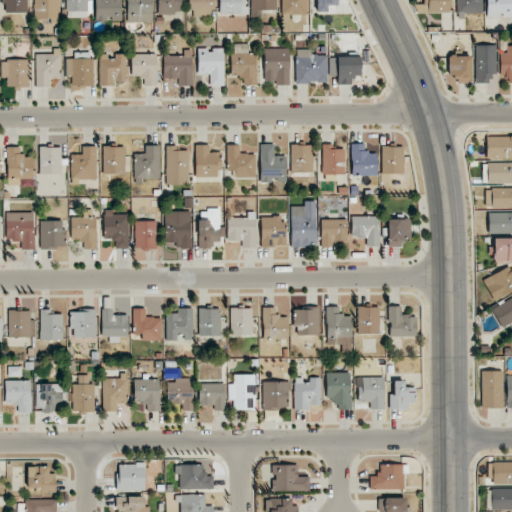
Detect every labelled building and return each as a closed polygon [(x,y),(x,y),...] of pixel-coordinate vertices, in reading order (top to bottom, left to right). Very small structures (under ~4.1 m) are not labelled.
[(27,0),(2,0),(3,13),(28,12),(27,0)] [(58,0),(33,0),(33,22),(57,23),(58,0)] [(66,0),(66,17),(92,17),(91,0),(66,0)] [(121,20),(120,0),(94,0),(95,21),(121,20)] [(152,22),(151,0),(126,0),(127,22),(152,22)] [(157,0),(158,14),(181,13),(181,0),(157,0)] [(213,0),(189,0),(189,17),(214,17),(213,0)] [(219,0),(220,15),(246,14),(245,0),(219,0)] [(250,0),(251,12),(277,12),(276,0),(250,0)] [(307,14),(306,0),(281,0),(281,15),(307,14)] [(334,0),(313,0),(314,12),(327,12),(327,5),(335,5),(334,0)] [(449,0),(423,0),(424,4),(416,4),(416,13),(449,12),(449,0)] [(482,14),(481,0),(457,0),(458,15),(482,14)] [(511,0),(486,0),(487,17),(511,16),(511,0)] [(243,85),(256,85),(256,53),(247,53),(246,44),(231,44),(232,76),(243,76),(243,85)] [(475,83),(490,83),(489,73),(496,73),(495,45),(474,45),(475,83)] [(500,53),(500,75),(507,74),(508,83),(511,82),(511,45),(507,46),(507,53),(500,53)] [(224,47),(210,48),(197,48),(198,74),(209,74),(210,86),(225,85),(224,47)] [(289,49),(264,49),(264,81),(277,81),(276,85),(289,85),(289,49)] [(295,83),(327,82),(327,54),(312,55),(312,49),(295,49),(295,83)] [(163,56),(163,78),(179,78),(179,85),(192,85),(192,50),(184,50),(184,55),(163,56)] [(35,87),(50,87),(50,79),(61,79),(61,52),(35,52),(35,87)] [(131,76),(145,77),(145,86),(156,86),(157,54),(131,53),(131,76)] [(99,85),(126,85),(125,55),(99,56),(99,85)] [(337,57),(337,85),(352,84),(352,75),(360,75),(359,56),(337,57)] [(471,56),(448,56),(448,75),(458,75),(458,83),(470,83),(471,56)] [(94,59),(66,58),(66,75),(72,76),(71,86),(93,86),(94,59)] [(1,60),(2,88),(28,87),(28,59),(1,60)] [(511,136),(486,137),(486,159),(511,158),(511,136)] [(195,176),(219,177),(219,152),(209,152),(209,144),(195,144),(195,176)] [(286,182),(285,155),(274,156),(274,144),(259,144),(260,182),(286,182)] [(312,144),(290,145),(291,172),(312,172),(312,144)] [(322,175),(344,174),(344,149),(333,149),(333,144),(321,144),(322,175)] [(351,176),(377,176),(377,153),(366,154),(365,144),(351,144),(351,176)] [(159,145),(145,146),(145,154),(134,154),(134,181),(160,180),(159,145)] [(166,185),(188,185),(188,151),(177,151),(177,145),(166,145),(166,185)] [(255,177),(255,154),(239,154),(239,145),(226,145),(227,169),(236,169),(236,177),(255,177)] [(96,179),(96,146),(82,146),(82,154),(70,154),(71,179),(96,179)] [(102,173),(125,174),(125,147),(102,146),(102,173)] [(404,173),(403,146),(381,147),(382,174),(404,173)] [(32,155),(20,156),(19,147),(6,147),(7,183),(33,182),(32,155)] [(40,174),(62,174),(61,147),(39,147),(40,174)] [(511,162),(488,162),(488,183),(511,182),(511,162)] [(511,207),(511,187),(485,188),(486,208),(511,207)] [(291,247),(317,246),(316,201),(304,201),(304,206),(290,206),(291,247)] [(199,248),(220,248),(219,209),(198,210),(199,248)] [(70,217),(71,240),(84,240),(84,249),(96,249),(95,210),(83,210),(83,217),(70,217)] [(128,214),(113,214),(112,210),(103,210),(104,239),(116,238),(116,249),(128,248),(128,214)] [(191,211),(165,211),(164,242),(176,242),(176,248),(190,248),(191,211)] [(256,247),(255,211),(239,211),(239,217),(227,217),(227,240),(242,240),(242,247),(256,247)] [(33,212),(5,212),(6,240),(21,239),(21,249),(34,249),(33,212)] [(511,212),(488,213),(488,232),(511,231),(511,212)] [(261,246),(284,246),(284,216),(261,217),(261,246)] [(380,246),(379,216),(351,216),(351,237),(366,237),(366,246),(380,246)] [(347,219),(320,219),(321,247),(336,247),(336,240),(347,240),(347,219)] [(388,247),(401,247),(401,240),(410,240),(410,219),(387,219),(388,247)] [(40,220),(39,248),(65,248),(66,229),(62,229),(62,221),(40,220)] [(156,220),(134,220),(135,248),(156,248),(156,220)] [(511,237),(493,238),(494,261),(511,260),(511,237)] [(511,272),(511,273),(508,266),(482,280),(493,300),(511,290),(511,272)] [(500,327),(511,320),(511,296),(490,308),(500,327)] [(338,306),(325,306),(326,344),(342,344),(342,352),(352,352),(351,315),(338,315),(338,306)] [(379,334),(379,307),(357,306),(357,334),(379,334)] [(416,336),(416,316),(401,316),(401,306),(388,306),(388,336),(416,336)] [(288,339),(288,315),(275,315),(275,307),(263,307),(263,339),(288,339)] [(319,335),(319,308),(293,307),(293,327),(297,327),(297,335),(319,335)] [(143,341),(161,341),(161,317),(146,317),(146,308),(132,308),(132,334),(142,334),(143,341)] [(176,308),(176,313),(166,313),(165,340),(192,341),(193,308),(176,308)] [(199,338),(220,337),(220,308),(198,309),(199,338)] [(252,308),(230,308),(230,336),(252,335),(252,308)] [(40,340),(62,340),(62,314),(52,315),(52,309),(39,309),(40,340)] [(101,336),(110,336),(109,342),(120,343),(120,336),(127,337),(128,315),(112,315),(112,309),(101,309),(101,336)] [(8,338),(31,338),(30,310),(8,310),(8,338)] [(74,338),(96,337),(95,310),(69,311),(70,329),(74,328),(74,338)] [(501,408),(502,371),(481,370),(480,408),(501,408)] [(350,372),(325,373),(326,398),(337,398),(337,410),(351,409),(350,372)] [(102,411),(116,412),(116,404),(127,404),(128,373),(120,373),(120,378),(103,378),(102,411)] [(321,404),(320,379),(302,380),(302,377),(293,378),(294,410),(312,409),(312,405),(321,404)] [(384,409),(384,377),(357,377),(357,402),(369,402),(370,409),(384,409)] [(133,379),(134,403),(144,403),(144,412),(160,411),(159,379),(133,379)] [(31,412),(30,380),(4,381),(5,404),(18,404),(18,413),(31,412)] [(389,409),(407,409),(407,402),(415,402),(415,387),(404,387),(404,381),(393,381),(394,395),(389,395),(389,409)] [(255,382),(233,382),(233,411),(255,410),(255,382)] [(262,382),(262,409),(289,409),(289,382),(262,382)] [(199,405),(214,404),(214,411),(225,410),(224,383),(198,384),(199,405)] [(35,384),(36,410),(58,410),(58,402),(64,402),(64,384),(35,384)] [(95,412),(94,384),(72,384),(72,412),(95,412)] [(493,484),(511,483),(511,461),(492,462),(493,484)] [(144,490),(145,464),(116,463),(115,489),(144,490)] [(213,489),(213,476),(203,476),(203,464),(175,465),(175,473),(179,473),(180,489),(213,489)] [(272,491),(310,491),(310,476),(297,476),(297,465),(272,464),(272,491)] [(403,489),(403,464),(378,464),(378,476),(369,476),(369,489),(403,489)] [(55,492),(54,466),(26,467),(27,493),(55,492)] [(511,488),(491,488),(491,509),(511,509),(511,488)] [(212,511),(213,505),(205,505),(205,494),(179,495),(179,511),(212,511)] [(116,511),(126,511),(125,511),(147,511),(147,496),(115,497),(116,511)] [(405,511),(405,497),(378,498),(378,511),(386,511),(405,511)] [(56,511),(56,499),(25,499),(25,511),(48,511),(56,511)] [(291,499),(265,499),(265,511),(269,511),(297,511),(298,506),(291,506),(291,499)]
